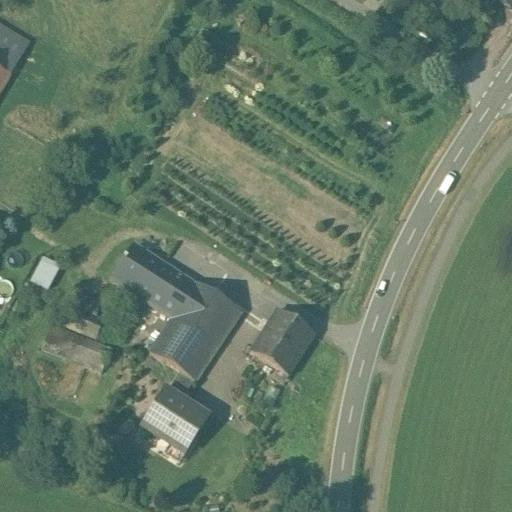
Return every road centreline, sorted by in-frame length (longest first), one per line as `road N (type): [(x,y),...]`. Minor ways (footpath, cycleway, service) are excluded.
road 1 (secondary): [(498,91),(431,196),(380,303),(363,353),(338,511)]
road 2 (unclassified): [(349,0),(498,91)]
